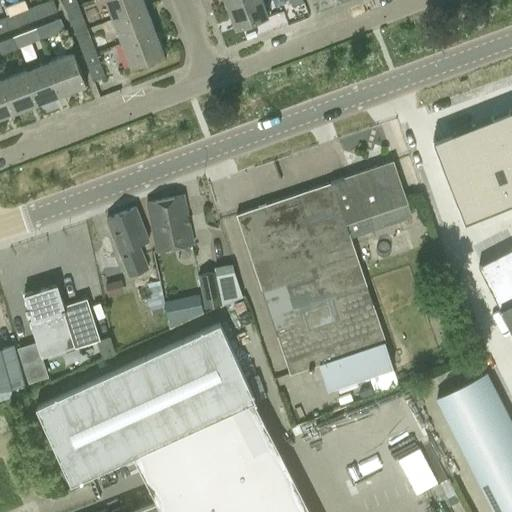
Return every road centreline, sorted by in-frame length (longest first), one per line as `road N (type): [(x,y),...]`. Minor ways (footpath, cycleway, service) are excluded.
road 1 (secondary): [(0,228),(511,43)]
road 2 (residential): [(212,83),(424,0)]
road 3 (residential): [(0,162),(212,83)]
